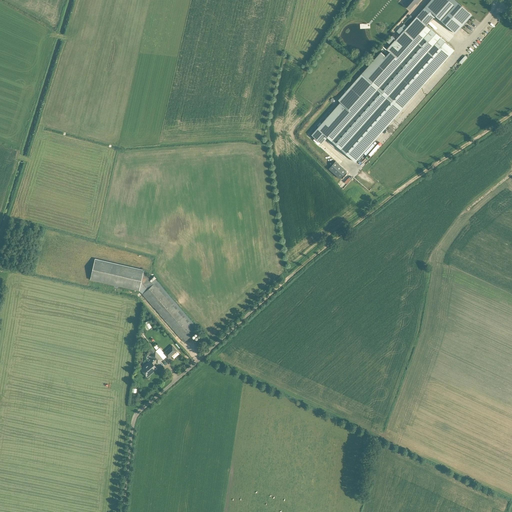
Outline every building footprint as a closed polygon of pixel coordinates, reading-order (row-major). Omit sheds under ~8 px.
[(401,109),(454,50),(445,42),(445,41),(427,24),(435,15),(455,33),(472,14),(469,12),(468,12),(462,7),(463,7),(455,0),(448,0),(449,0),(448,0),(431,0),(387,50),(389,52),(385,57),(381,52),(338,100),(341,102),(312,135),(321,144),(327,137),(355,162),(378,136),(401,109)] [(405,0),(403,3),(409,9),(415,3),(416,4),(420,0),(405,0)] [(465,55),(459,62),(461,64),(467,57),(465,55)] [(335,160),(328,168),(339,179),(347,171),(335,160)] [(143,272),(144,270),(95,259),(90,280),(139,291),(143,294),(181,338),(184,342),(197,331),(197,330),(198,329),(153,277),(152,278),(150,280),(148,278),(143,272)] [(163,353),(168,359),(177,351),(172,345),(163,353)] [(163,359),(159,355),(158,354),(155,351),(150,355),(153,358),(141,369),(148,376),(157,368),(153,364),(156,362),(158,364),(163,359)]
